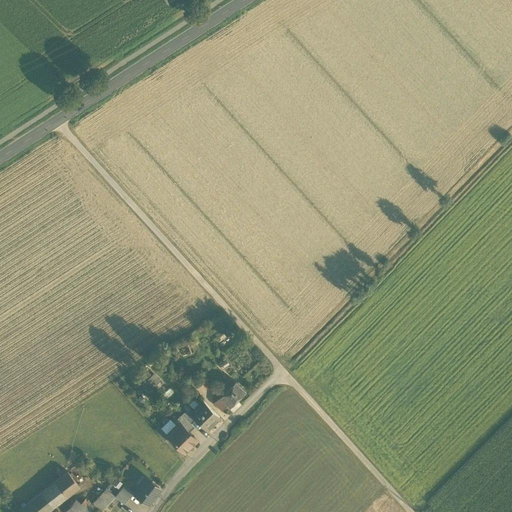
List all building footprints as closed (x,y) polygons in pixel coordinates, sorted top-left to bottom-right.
[(154,372),(142,383),(148,390),(161,379),(154,372)] [(223,400),(225,402),(241,387),(230,377),(215,393),(223,400)] [(210,399),(218,407),(223,400),(215,393),(210,399)] [(195,419),(206,430),(219,417),(203,400),(190,413),(190,414),(195,419)] [(179,423),(189,432),(194,427),(191,424),(195,419),(190,414),(190,413),(187,409),(182,414),(181,414),(173,422),(176,426),(179,423)] [(167,435),(184,452),(196,440),(189,432),(179,423),(176,426),(167,435)] [(67,471),(41,492),(53,507),(78,486),(67,471)] [(140,486),(146,478),(142,474),(136,482),(140,486)] [(134,494),(147,504),(148,502),(149,503),(155,496),(153,495),(159,488),(147,478),(146,478),(140,486),(134,494)] [(120,501),(123,504),(133,492),(124,485),(119,491),(115,496),(114,497),(120,501)] [(100,511),(101,511),(114,497),(115,496),(105,488),(92,504),(100,511)] [(18,510),(20,511),(46,511),(53,507),(41,492),(18,510)] [(87,511),(75,500),(65,511),(87,511)]
